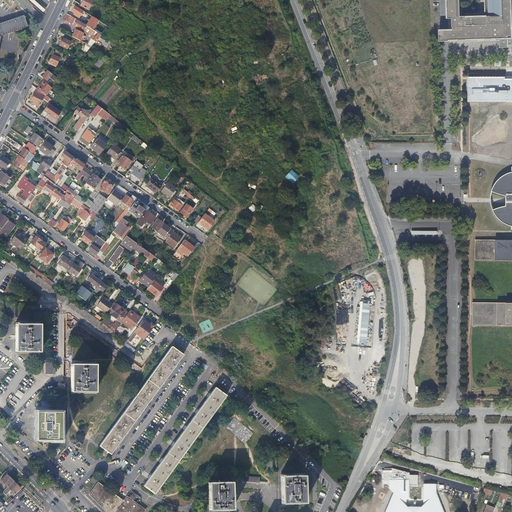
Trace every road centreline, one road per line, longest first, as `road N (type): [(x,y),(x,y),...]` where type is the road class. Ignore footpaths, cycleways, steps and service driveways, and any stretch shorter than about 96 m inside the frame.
road 1 (residential): [(204,240),(12,102)]
road 2 (residential): [(162,313),(0,196)]
road 3 (tertiary): [(348,498),(394,409),(402,310)]
road 4 (tertiary): [(402,310),(387,391),(348,498)]
road 5 (tertiary): [(400,288),(387,225),(347,132)]
road 6 (tertiary): [(347,132),(400,288)]
road 7 (tertiary): [(294,0),(347,132)]
